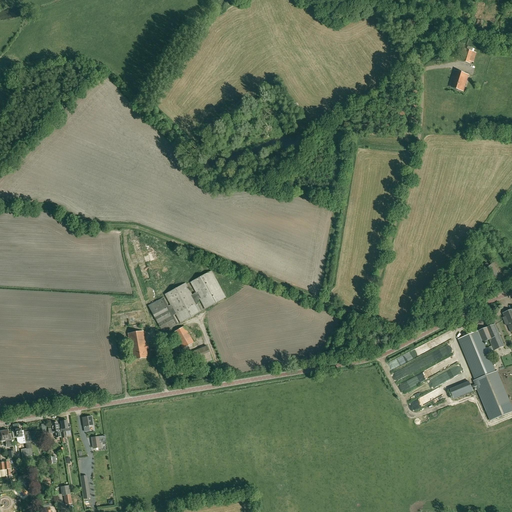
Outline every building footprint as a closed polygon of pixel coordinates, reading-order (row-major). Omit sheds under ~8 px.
[(473,62),(476,52),(462,48),(460,56),(463,57),(462,61),(470,63),(471,61),(473,62)] [(463,91),(468,75),(455,71),(450,87),(463,91)] [(480,266),(485,271),(480,276),(492,289),(497,285),(500,288),(505,283),(503,280),(508,275),(495,261),(490,266),(485,261),(480,266)] [(180,323),(201,312),(197,305),(198,304),(197,302),(199,302),(198,300),(199,299),(205,309),(226,298),(211,271),(190,282),(196,293),(192,295),(185,283),(165,295),(171,305),(168,307),(163,298),(148,306),(163,333),(178,324),(173,316),(176,314),(180,323)] [(511,309),(503,313),(504,317),(503,318),(506,326),(507,325),(510,332),(511,331),(511,309)] [(511,411),(511,409),(496,372),(495,372),(483,342),(489,340),(494,351),(504,346),(495,324),(458,339),(475,380),(474,381),(476,385),(471,387),(469,382),(450,390),(454,399),(473,391),(472,389),(477,387),(491,421),(511,411)] [(193,343),(184,327),(173,333),(183,349),(193,343)] [(147,355),(146,349),(143,331),(128,334),(132,359),(133,359),(133,360),(146,358),(145,355),(147,355)] [(184,367),(195,363),(210,356),(206,346),(180,357),(184,367)] [(83,426),(84,426),(85,432),(89,431),(88,426),(93,425),(92,416),(82,418),(83,426)] [(61,429),(61,432),(62,438),(66,438),(65,431),(71,430),(70,425),(68,425),(67,421),(61,422),(62,429),(61,429)] [(58,425),(57,423),(52,424),(52,428),(48,429),(49,434),(55,433),(56,438),(60,437),(59,431),(58,431),(58,429),(60,429),(59,424),(58,425)] [(13,438),(17,438),(18,442),(21,444),(25,443),(25,442),(25,437),(24,430),(23,431),(22,429),(19,429),(19,428),(16,429),(16,430),(16,431),(12,432),(13,438)] [(13,447),(12,439),(11,434),(9,434),(8,430),(4,431),(5,440),(6,448),(13,447)] [(25,432),(25,433),(25,437),(25,442),(25,443),(28,458),(33,457),(31,442),(37,442),(37,431),(25,432)] [(100,443),(106,442),(105,436),(92,438),(93,448),(101,447),(100,443)] [(0,477),(7,477),(7,475),(10,475),(9,462),(8,462),(4,463),(0,463),(0,477)] [(90,498),(87,476),(81,477),(84,499),(90,498)]
